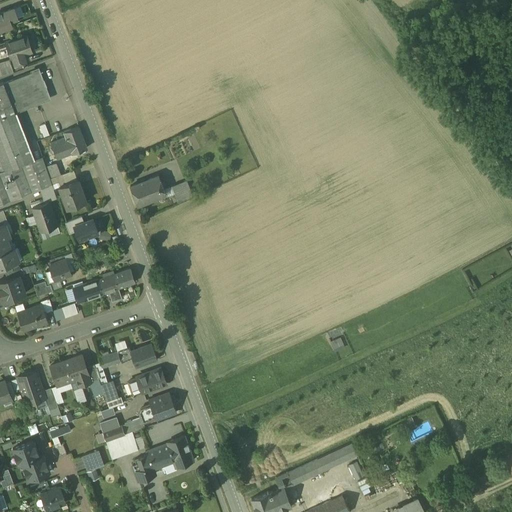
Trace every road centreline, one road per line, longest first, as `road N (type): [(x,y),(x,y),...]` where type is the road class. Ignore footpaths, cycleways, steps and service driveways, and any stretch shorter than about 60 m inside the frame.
road 1 (track): [(203,423),(511,279)]
road 2 (tertiary): [(44,0),(159,301)]
road 3 (tertiary): [(159,301),(237,511)]
road 4 (residential): [(159,301),(2,357)]
